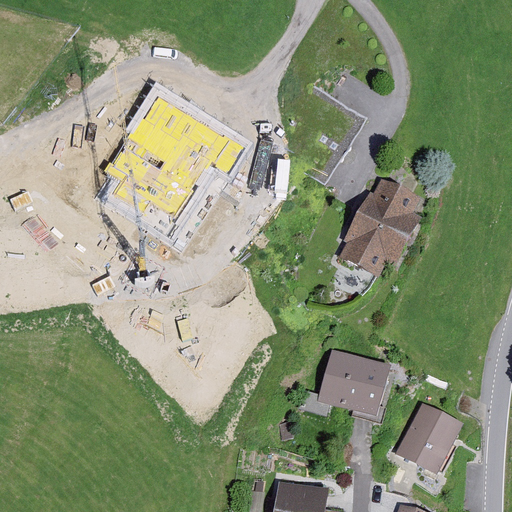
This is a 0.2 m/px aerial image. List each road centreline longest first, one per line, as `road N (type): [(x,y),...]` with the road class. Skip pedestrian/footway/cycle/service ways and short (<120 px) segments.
road 1 (track): [(231,89),(167,66),(128,71),(42,127),(0,143)]
road 2 (residential): [(354,0),(393,57),(399,107),(346,183)]
road 3 (residential): [(511,336),(493,511)]
road 4 (residential): [(306,0),(256,85),(231,89)]
